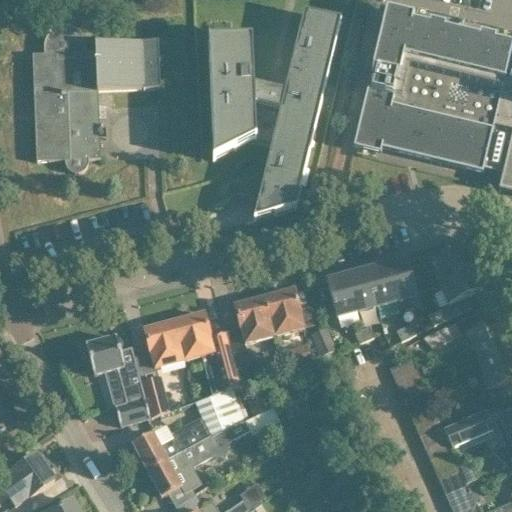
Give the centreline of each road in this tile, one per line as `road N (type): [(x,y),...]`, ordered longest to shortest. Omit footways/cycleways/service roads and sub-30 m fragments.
road 1 (residential): [(10,317),(434,199),(469,201),(503,222)]
road 2 (residential): [(113,511),(10,317)]
